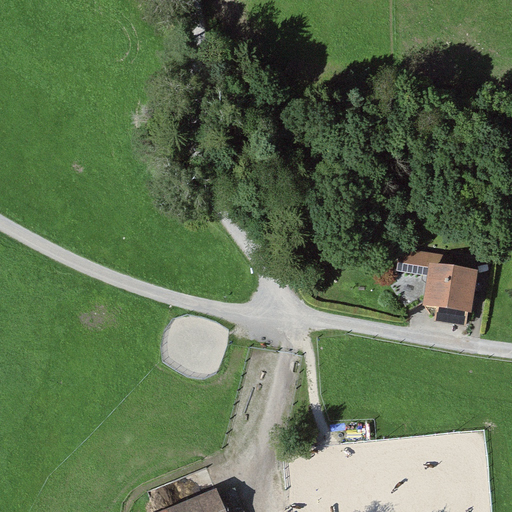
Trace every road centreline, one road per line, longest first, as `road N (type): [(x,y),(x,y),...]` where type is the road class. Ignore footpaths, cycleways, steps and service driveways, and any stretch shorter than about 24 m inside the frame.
road 1 (track): [(511,352),(189,302),(68,260),(0,220)]
road 2 (track): [(192,0),(202,174),(269,260),(297,321)]
